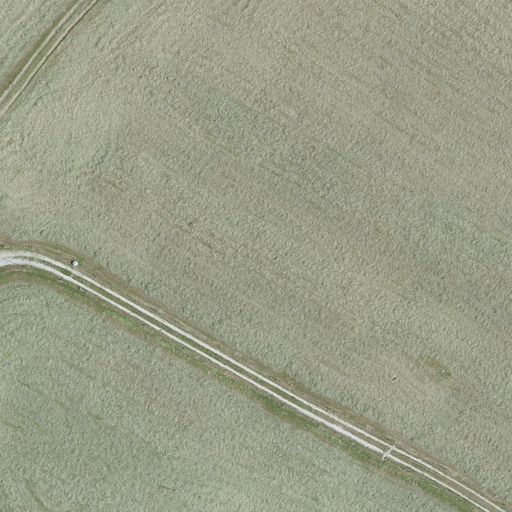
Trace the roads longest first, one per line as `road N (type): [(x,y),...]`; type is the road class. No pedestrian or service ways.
road 1 (track): [(496,511),(56,265),(20,255),(0,259)]
road 2 (track): [(0,117),(91,0)]
